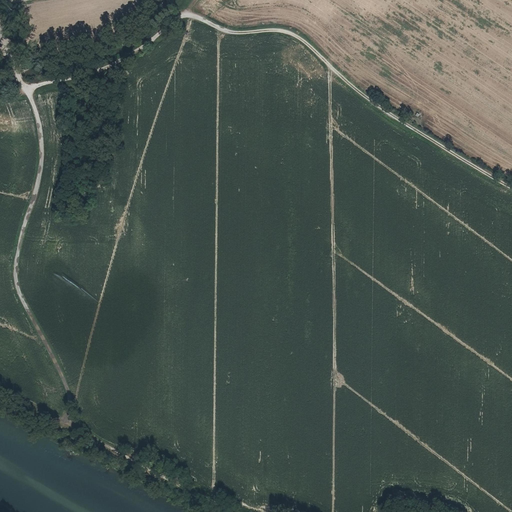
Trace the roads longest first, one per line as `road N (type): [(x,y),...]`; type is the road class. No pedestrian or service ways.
road 1 (track): [(25,89),(117,62),(179,16),(233,33),(275,29),(312,47),(351,88),(511,187)]
road 2 (track): [(0,14),(35,120),(39,161),(14,279),(63,381),(63,426)]
road 3 (track): [(230,511),(0,392)]
